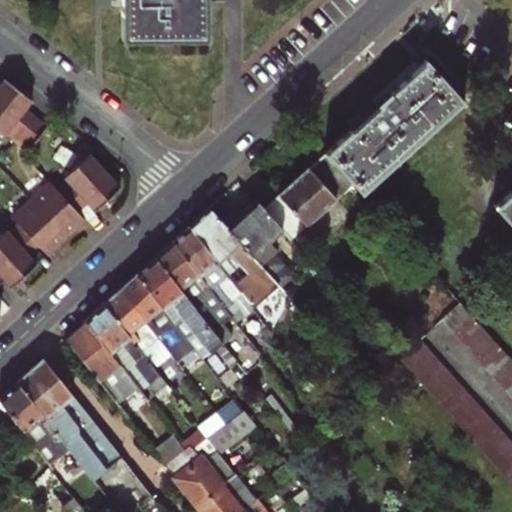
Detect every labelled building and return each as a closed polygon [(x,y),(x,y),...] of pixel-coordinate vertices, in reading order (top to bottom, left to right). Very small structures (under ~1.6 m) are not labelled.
[(124,0),(125,42),(212,41),(211,0),(124,0)] [(459,102),(424,62),(322,155),(350,187),(358,195),(459,102)] [(33,108),(5,86),(0,92),(0,100),(42,142),(49,135),(26,117),(33,108)] [(0,100),(0,128),(29,158),(42,142),(0,100)] [(28,159),(29,158),(0,128),(0,140),(4,143),(6,141),(28,159)] [(322,155),(262,211),(281,233),(289,241),(350,187),(322,155)] [(75,175),(107,207),(122,194),(91,160),(75,175)] [(97,216),(107,207),(75,175),(66,183),(69,186),(63,191),(85,214),(91,209),(97,216)] [(511,187),(490,207),(511,232),(511,187)] [(81,218),(85,214),(63,191),(59,195),(54,188),(16,223),(21,229),(11,238),(9,236),(0,243),(0,290),(6,285),(13,293),(39,269),(32,262),(42,253),(49,260),(87,226),(81,218)] [(224,229),(251,259),(268,245),(281,233),(262,211),(254,202),(224,229)] [(260,269),(251,259),(224,229),(207,211),(187,228),(239,293),(252,282),(267,300),(279,290),(260,269)] [(239,293),(187,228),(171,244),(222,308),(231,301),(243,315),(251,308),(239,293)] [(171,244),(153,260),(204,325),(213,318),(225,333),(234,325),(222,308),(171,244)] [(277,255),(268,245),(251,259),(260,269),(277,255)] [(204,325),(153,260),(135,277),(186,342),(194,335),(210,355),(221,345),(204,325)] [(176,350),(186,342),(135,277),(119,291),(167,351),(176,363),(183,358),(176,350)] [(149,364),(167,351),(119,291),(103,306),(149,364)] [(511,365),(456,303),(437,321),(511,403),(511,365)] [(85,323),(135,386),(155,371),(149,364),(103,306),(85,323)] [(114,402),(135,386),(85,323),(65,340),(114,402)] [(511,488),(511,448),(415,341),(396,360),(511,488)] [(16,384),(87,475),(92,482),(119,459),(42,361),(16,384)] [(146,400),(165,384),(155,371),(135,386),(146,400)] [(0,404),(14,423),(24,435),(49,468),(67,491),(87,475),(16,384),(0,399),(0,404)] [(0,404),(0,426),(5,432),(14,423),(0,404)] [(225,424),(208,438),(188,453),(168,469),(196,506),(235,476),(218,455),(253,427),(241,412),(225,424)] [(225,424),(216,413),(199,426),(208,438),(225,424)] [(188,453),(208,438),(199,426),(178,442),(188,453)] [(168,469),(188,453),(178,442),(175,438),(155,453),(168,469)] [(200,511),(241,511),(255,502),(235,476),(196,506),(200,511)] [(59,510),(60,511),(83,511),(74,499),(59,510)] [(241,511),(292,511),(286,504),(276,511),(263,511),(255,502),(241,511)]
